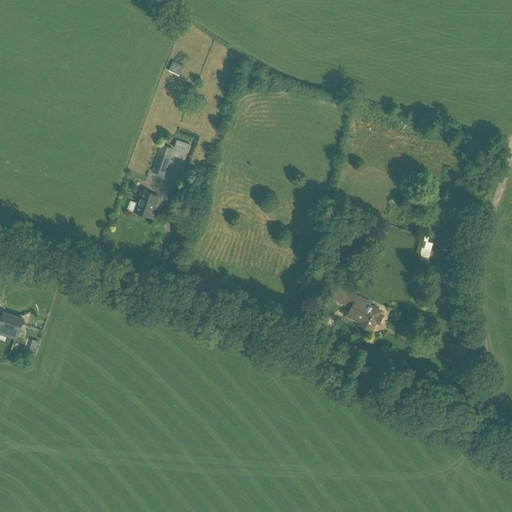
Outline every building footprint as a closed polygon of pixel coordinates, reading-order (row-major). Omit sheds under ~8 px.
[(184,66),(173,61),(168,71),(179,76),(184,66)] [(188,153),(191,145),(176,140),(173,148),(188,153)] [(164,176),(173,149),(161,145),(151,172),(164,176)] [(151,218),(159,197),(142,191),(134,212),(151,218)] [(431,250),(432,243),(428,242),(429,237),(424,236),(422,248),(431,250)] [(330,268),(332,260),(325,258),(323,266),(330,268)] [(19,299),(25,283),(16,279),(10,295),(19,299)] [(370,303),(357,297),(338,288),(332,299),(346,306),(347,303),(352,305),(347,316),(360,322),(358,325),(372,332),(376,323),(379,325),(383,316),(380,314),(382,311),(370,305),(370,303)] [(0,333),(16,340),(24,318),(3,311),(1,316),(0,315),(0,333)] [(468,359),(463,341),(449,345),(451,351),(452,351),(456,363),(468,359)]
